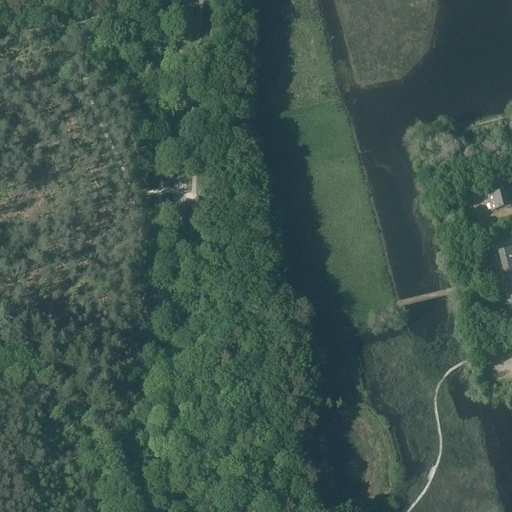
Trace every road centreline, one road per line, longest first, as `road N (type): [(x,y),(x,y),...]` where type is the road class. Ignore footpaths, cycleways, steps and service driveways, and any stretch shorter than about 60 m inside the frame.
road 1 (unclassified): [(166,511),(184,0)]
road 2 (unknown): [(144,189),(109,289),(78,324),(35,341),(0,330)]
road 3 (track): [(394,304),(466,288),(508,306),(511,318)]
